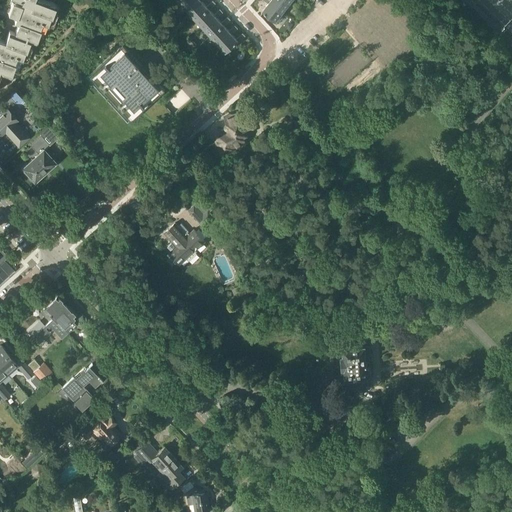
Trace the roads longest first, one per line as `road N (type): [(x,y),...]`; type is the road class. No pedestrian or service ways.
road 1 (residential): [(233,0),(274,50),(53,256)]
road 2 (secondary): [(291,511),(53,256)]
road 3 (unknown): [(125,188),(156,190),(289,139),(391,238)]
road 4 (unknown): [(391,238),(511,367)]
road 5 (unknown): [(488,108),(391,238)]
